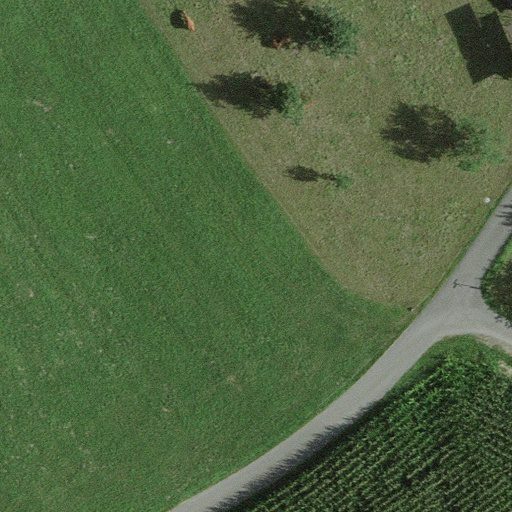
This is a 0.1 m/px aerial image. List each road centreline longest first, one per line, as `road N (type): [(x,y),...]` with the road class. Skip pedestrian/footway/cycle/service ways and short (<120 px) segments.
road 1 (unclassified): [(201,511),(347,409),(451,301)]
road 2 (track): [(511,335),(451,301),(511,213)]
